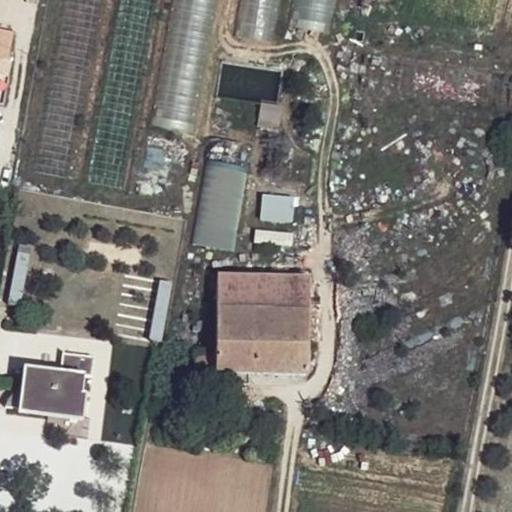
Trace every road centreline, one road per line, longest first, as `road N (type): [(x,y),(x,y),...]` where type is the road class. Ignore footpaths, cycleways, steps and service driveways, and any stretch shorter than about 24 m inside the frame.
road 1 (track): [(511,258),(470,511)]
road 2 (unknown): [(0,190),(21,42)]
